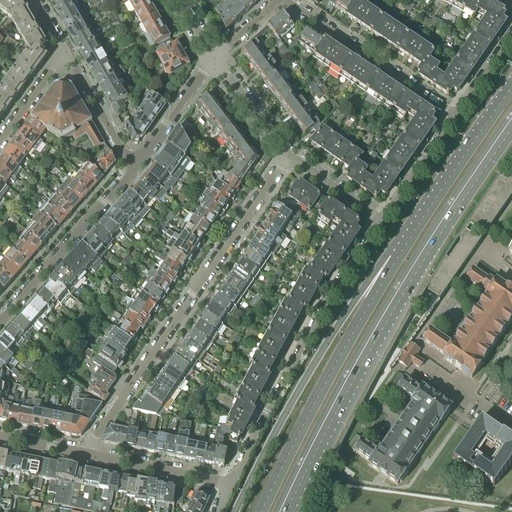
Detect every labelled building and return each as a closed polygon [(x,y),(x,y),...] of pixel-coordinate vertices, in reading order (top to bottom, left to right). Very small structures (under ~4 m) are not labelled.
[(0,0),(0,10),(9,17),(20,3),(19,1),(18,1),(18,0),(17,0),(16,0),(0,0)] [(63,0),(52,7),(59,17),(75,8),(79,6),(75,0),(72,0),(71,1),(69,0),(63,0)] [(130,0),(128,1),(135,13),(150,4),(147,0),(130,0)] [(229,0),(225,4),(240,19),(255,6),(249,0),(229,0)] [(345,16),(346,16),(356,1),(355,0),(356,0),(355,0),(330,0),(329,3),(335,7),(335,8),(345,15),(345,16)] [(454,6),(463,11),(469,0),(455,0),(453,5),(451,7),(452,8),(454,6)] [(482,14),(483,15),(489,5),(488,5),(478,0),(469,0),(463,11),(473,17),(472,19),(473,20),(474,18),(477,14),(480,16),(482,14)] [(346,16),(356,23),(366,7),(367,5),(366,4),(365,7),(356,1),(346,16)] [(383,8),(387,10),(392,4),(388,1),(383,8)] [(407,2),(405,6),(412,10),(415,11),(416,8),(414,6),(407,2)] [(12,22),(22,40),(38,31),(28,14),(28,13),(28,12),(27,12),(25,9),(26,9),(25,8),(24,8),(22,4),(20,3),(9,17),(8,18),(10,20),(12,22)] [(135,13),(141,24),(157,15),(158,13),(156,9),(153,9),(150,4),(135,13)] [(240,19),(225,4),(215,13),(216,13),(226,32),(240,19)] [(488,18),(482,25),(497,36),(505,25),(505,24),(505,23),(505,24),(501,21),(504,15),(505,15),(506,15),(505,14),(505,15),(489,6),(489,5),(483,15),(488,18)] [(372,33),(384,16),(383,15),(381,18),(372,12),(374,9),(372,9),(371,11),(366,7),(356,23),(372,33)] [(59,17),(66,30),(82,20),(75,8),(59,17)] [(141,24),(147,35),(163,26),(160,23),(162,21),(160,17),(157,17),(156,15),(157,15),(141,24)] [(281,15),(275,20),(286,33),(293,26),(295,25),(293,21),(284,15),(281,15)] [(372,33),(382,40),(394,23),(384,16),(372,33),(372,34),(372,33)] [(66,30),(73,42),(89,33),(85,26),(88,24),(87,21),(85,18),(82,20),(66,30)] [(286,33),(275,20),(267,27),(271,31),(278,40),(286,33)] [(451,28),(442,22),(440,26),(449,31),(451,28)] [(398,51),(408,36),(399,30),(401,28),(394,23),(382,40),(398,50),(398,51)] [(481,26),(475,35),(490,46),(497,36),(482,25),(480,24),(479,25),(481,26)] [(154,47),(155,47),(157,49),(171,42),(169,39),(170,39),(169,38),(171,36),(168,32),(166,32),(163,26),(147,35),(154,47)] [(250,47),(256,42),(271,31),(267,27),(248,44),(250,47)] [(446,36),(449,38),(454,32),(451,29),(446,36)] [(89,33),(73,42),(79,52),(95,43),(99,41),(92,30),(90,31),(91,32),(89,33)] [(29,51),(26,55),(41,65),(48,56),(49,53),(49,52),(49,51),(49,50),(49,49),(48,48),(38,31),(22,40),(29,51)] [(298,45),(314,56),(324,42),(308,31),(301,42),(296,39),(290,48),(294,51),(298,45)] [(469,45),(465,51),(479,61),(489,46),(490,47),(490,46),(475,35),(470,43),(467,42),(467,43),(469,45)] [(398,51),(408,58),(418,43),(420,41),(419,40),(417,42),(408,36),(398,51)] [(18,46),(9,39),(6,42),(15,49),(18,46)] [(241,53),(249,64),(263,53),(259,47),(259,46),(256,42),(250,47),(248,44),(245,46),(243,48),(245,50),(241,53)] [(324,63),(330,67),(340,53),(325,42),(324,42),(314,56),(323,63),(321,65),(322,66),(324,63)] [(79,52),(85,62),(100,53),(95,43),(79,52)] [(156,50),(157,52),(159,56),(158,57),(169,76),(188,66),(187,65),(188,62),(186,59),(183,58),(177,46),(173,49),(170,43),(156,50)] [(408,58),(424,68),(428,61),(434,53),(429,50),(431,48),(430,47),(428,49),(418,43),(408,58)] [(7,53),(1,61),(4,64),(13,51),(4,45),(1,48),(7,53)] [(464,52),(457,61),(472,71),(473,71),(472,71),(479,61),(465,51),(462,49),(462,50),(464,52)] [(85,62),(91,73),(107,63),(100,53),(85,62)] [(254,71),(256,74),(273,62),(269,58),(268,59),(263,53),(249,64),(254,70),(254,71)] [(331,68),(341,74),(351,60),(340,53),(330,67),(328,69),(329,70),(331,68)] [(142,58),(144,62),(151,58),(149,54),(142,58)] [(26,55),(13,72),(28,83),(41,65),(26,55)] [(356,88),(358,86),(367,71),(351,60),(351,59),(351,60),(341,74),(351,81),(349,83),(356,88)] [(434,87),(441,77),(438,76),(440,74),(437,72),(440,66),(439,65),(438,68),(428,61),(424,68),(419,75),(418,75),(418,76),(419,76),(434,87)] [(451,70),(450,72),(465,81),(472,72),(472,71),(457,61),(452,69),(450,67),(449,68),(451,70)] [(260,78),(265,84),(279,74),(274,67),(276,66),(273,62),(256,74),(260,78)] [(91,73),(98,85),(114,76),(107,63),(91,73)] [(117,73),(114,76),(98,85),(105,97),(119,89),(121,88),(116,80),(120,77),(124,74),(122,71),(117,73)] [(358,86),(368,92),(378,78),(378,77),(377,78),(367,71),(358,86)] [(13,72),(0,90),(14,101),(28,83),(13,72)] [(441,77),(434,87),(435,87),(448,96),(449,96),(449,95),(453,90),(457,92),(456,93),(457,93),(458,92),(457,92),(465,81),(450,72),(444,80),(441,77)] [(270,91),(273,95),(287,84),(279,74),(265,84),(267,88),(270,91)] [(382,106),(384,103),(394,88),(378,78),(368,92),(377,98),(375,101),(376,102),(378,99),(383,103),(381,105),(382,106)] [(35,115),(31,120),(46,131),(63,144),(73,138),(76,142),(87,136),(95,150),(105,145),(77,97),(69,83),(68,83),(67,83),(67,84),(66,84),(61,84),(61,83),(60,83),(60,82),(59,83),(35,115)] [(278,101),(280,105),(295,94),(287,84),(273,95),(275,98),(277,102),(278,101)] [(150,94),(143,103),(159,115),(166,105),(153,96),(154,95),(148,86),(144,88),(150,94)] [(105,97),(111,108),(121,102),(127,98),(121,88),(119,89),(105,97)] [(384,103),(394,110),(404,96),(404,95),(394,88),(384,103)] [(0,90),(0,118),(1,119),(14,101),(0,90)] [(320,91),(314,95),(317,99),(323,95),(320,91)] [(285,111),(288,115),(304,103),(301,99),(300,100),(295,94),(280,105),(285,111)] [(199,110),(203,117),(218,106),(210,95),(206,98),(204,96),(201,97),(199,100),(201,102),(194,106),(198,111),(199,110)] [(412,116),(414,117),(421,106),(420,106),(405,96),(404,96),(394,110),(404,117),(402,119),(403,120),(405,117),(406,118),(408,115),(411,117),(412,116)] [(334,111),(335,111),(339,108),(334,101),(330,104),(332,108),(334,111)] [(121,102),(111,108),(115,114),(119,111),(125,108),(124,105),(121,102)] [(143,103),(137,113),(153,124),(159,115),(143,103)] [(291,119),(296,126),(310,115),(306,108),(307,107),(304,103),(288,115),(291,119)] [(206,124),(209,128),(226,115),(223,111),(222,112),(218,106),(203,117),(208,123),(206,124)] [(417,119),(411,127),(426,137),(434,126),(435,125),(434,125),(430,122),(434,116),(434,117),(435,116),(434,116),(421,107),(421,106),(414,117),(417,119)] [(341,116),(348,120),(351,117),(344,112),(341,116)] [(137,113),(131,122),(147,133),(153,124),(137,113)] [(214,131),(219,137),(233,126),(228,120),(229,119),(226,115),(209,128),(213,132),(214,131)] [(314,131),(317,133),(321,128),(320,127),(321,127),(319,125),(316,120),(315,121),(310,115),(296,126),(304,136),(308,133),(310,135),(314,131)] [(26,126),(24,129),(39,140),(46,131),(31,120),(26,126)] [(147,133),(131,122),(130,122),(131,123),(130,125),(123,129),(133,145),(137,145),(140,141),(139,140),(142,139),(147,133)] [(411,128),(404,137),(419,148),(419,147),(426,137),(411,127),(409,125),(408,127),(411,128)] [(183,132),(186,135),(191,129),(188,126),(183,132)] [(219,137),(227,147),(241,136),(238,133),(239,132),(236,129),(233,126),(219,137)] [(322,150),(333,136),(322,128),(323,126),(321,128),(321,127),(321,128),(317,133),(318,134),(312,143),(312,142),(311,143),(312,143),(322,150)] [(370,130),(363,126),(361,129),(368,134),(370,130)] [(168,145),(168,146),(185,158),(191,149),(189,144),(187,141),(179,128),(168,143),(168,145)] [(24,129),(17,139),(32,149),(36,152),(43,143),(39,140),(24,129)] [(374,138),(378,141),(383,134),(379,132),(374,138)] [(230,155),(233,159),(249,146),(246,142),(246,143),(241,136),(227,147),(232,154),(230,155)] [(323,150),(333,157),(345,140),(344,140),(342,142),(333,136),(322,150),(322,151),(323,150)] [(397,148),(393,153),(407,163),(418,148),(419,148),(404,137),(397,147),(395,146),(394,147),(397,148)] [(17,139),(10,148),(25,159),(32,149),(17,139)] [(342,164),(352,149),(343,143),(345,141),(345,140),(333,157),(342,163),(342,164)] [(161,155),(160,156),(184,173),(191,162),(185,158),(168,146),(165,150),(165,151),(163,151),(161,153),(161,155)] [(238,162),(241,166),(249,172),(259,159),(252,150),(249,146),(233,159),(236,163),(238,162)] [(10,148),(4,157),(18,168),(25,159),(10,148)] [(193,152),(197,158),(202,155),(198,148),(193,152)] [(343,164),(352,170),(362,156),(363,154),(362,153),(361,155),(352,149),(342,164),(343,164)] [(109,152),(106,155),(95,167),(105,176),(116,163),(109,152)] [(392,154),(386,164),(400,174),(401,174),(400,174),(407,163),(393,153),(391,152),(390,153),(392,154)] [(85,162),(89,165),(92,161),(84,154),(81,158),(85,162)] [(476,207),(463,226),(456,238),(446,253),(440,263),(433,274),(424,288),(428,291),(428,292),(438,300),(438,299),(440,300),(481,241),(480,240),(480,239),(471,233),(470,235),(466,232),(470,226),(483,235),(485,236),(511,196),(511,155),(507,163),(496,178),(486,192),(476,207)] [(156,163),(154,166),(172,180),(176,183),(177,183),(184,173),(160,156),(160,158),(158,158),(157,160),(157,162),(156,163)] [(362,189),(362,190),(369,180),(367,179),(368,177),(365,175),(367,172),(357,165),(363,156),(362,156),(352,170),(347,178),(346,177),(346,178),(346,179),(347,179),(362,189)] [(4,157),(0,162),(0,168),(11,177),(18,168),(4,157)] [(84,171),(81,174),(95,187),(103,178),(89,165),(85,162),(80,168),(84,171)] [(196,166),(205,172),(199,162),(196,166)] [(376,173),(378,175),(393,185),(400,174),(400,175),(400,174),(386,164),(379,173),(377,172),(376,173)] [(148,172),(145,175),(166,194),(170,189),(172,190),(177,183),(176,183),(172,180),(154,166),(153,165),(148,172)] [(229,171),(225,174),(240,185),(249,172),(241,166),(234,171),(236,173),(232,175),(229,171)] [(0,168),(0,183),(5,186),(11,177),(0,168)] [(70,179),(70,180),(87,195),(95,187),(81,174),(78,177),(75,174),(70,179)] [(223,181),(220,186),(233,195),(234,195),(237,195),(238,192),(238,189),(240,185),(225,174),(224,174),(220,179),(223,181)] [(166,194),(145,175),(138,184),(155,199),(158,202),(166,194)] [(369,180),(362,190),(363,190),(376,199),(376,200),(377,199),(381,193),(385,196),(384,196),(385,197),(385,196),(385,195),(393,185),(378,175),(372,183),(369,180)] [(64,184),(61,187),(80,204),(87,195),(70,180),(65,185),(64,184)] [(212,193),(228,204),(230,201),(233,202),(235,198),(234,196),(233,196),(233,195),(220,186),(214,182),(213,183),(208,190),(212,193)] [(309,190),(305,187),(299,183),(299,182),(298,183),(299,183),(289,196),(288,197),(289,197),(296,202),(295,203),(298,205),(299,204),(309,190)] [(138,184),(129,193),(147,208),(155,199),(138,184)] [(61,187),(53,195),(58,200),(73,212),(80,204),(61,187)] [(309,190),(299,204),(309,212),(319,197),(319,198),(320,197),(319,196),(319,197),(311,191),(309,190)] [(129,193),(121,202),(142,220),(150,211),(146,208),(147,208),(129,193)] [(212,193),(206,202),(224,214),(228,209),(225,207),(228,204),(212,193)] [(41,200),(45,204),(51,208),(65,221),(73,212),(58,200),(53,195),(48,201),(44,197),(41,200)] [(17,210),(20,212),(27,203),(25,201),(17,210)] [(121,202),(114,211),(128,224),(132,227),(135,229),(142,220),(121,202)] [(206,202),(200,210),(216,221),(218,217),(221,219),(224,214),(206,202)] [(336,222),(338,224),(345,214),(329,203),(328,203),(328,204),(320,215),(330,222),(329,225),(330,225),(332,223),(335,224),(336,222)] [(38,212),(40,214),(57,229),(65,221),(51,208),(45,204),(38,212)] [(284,225),(291,230),(294,226),(294,225),(297,220),(293,217),(278,206),(277,207),(274,207),(272,210),(273,212),(274,212),(274,213),(273,213),(271,216),(275,219),(276,218),(280,221),(279,222),(284,226),(284,225)] [(287,211),(294,215),(296,212),(289,207),(287,211)] [(200,210),(195,218),(213,231),(216,226),(214,224),(216,221),(200,210)] [(114,211),(106,220),(122,234),(123,235),(124,236),(132,227),(128,224),(114,211)] [(38,223),(36,225),(35,226),(50,238),(57,229),(40,214),(35,220),(38,223)] [(163,222),(167,226),(175,218),(171,214),(163,222)] [(183,222),(191,227),(205,237),(207,234),(210,236),(213,231),(195,218),(189,214),(183,222)] [(342,227),(336,235),(351,244),(358,234),(359,234),(359,233),(358,233),(354,230),(358,225),(359,225),(359,224),(345,215),(345,214),(338,224),(342,227)] [(265,225),(280,235),(284,230),(289,234),(291,230),(284,225),(284,226),(279,222),(280,221),(276,218),(275,219),(271,216),(269,218),(270,218),(265,225)] [(106,220),(97,229),(113,243),(116,239),(118,241),(123,235),(122,234),(106,220)] [(32,223),(24,231),(42,247),(50,238),(35,226),(36,225),(34,223),(34,224),(32,223)] [(272,242),(282,249),(285,245),(280,242),(284,237),(280,235),(265,225),(263,224),(260,229),(261,231),(259,234),(263,236),(264,236),(268,239),(267,240),(272,243),(272,242)] [(178,232),(181,234),(199,246),(199,245),(199,246),(202,246),(205,243),(204,243),(203,241),(203,240),(205,237),(191,227),(189,231),(182,226),(178,232)] [(90,238),(104,250),(107,253),(112,247),(111,245),(113,243),(97,229),(90,238)] [(161,232),(166,235),(193,254),(195,251),(196,251),(198,251),(200,248),(199,246),(181,234),(178,238),(175,236),(174,237),(169,233),(164,229),(161,232)] [(17,240),(18,241),(34,255),(42,247),(24,231),(17,240)] [(144,237),(150,242),(155,237),(149,232),(144,237)] [(254,243),(268,253),(271,248),(276,251),(277,250),(281,253),(283,250),(282,249),(272,242),(272,243),(267,240),(268,239),(264,236),(263,236),(259,234),(257,236),(258,236),(257,237),(257,236),(254,236),(252,239),(253,241),(254,242),(253,243),(254,243)] [(335,236),(329,245),(344,255),(351,244),(336,235),(334,234),(333,235),(335,236)] [(171,252),(173,253),(189,264),(192,259),(191,258),(191,257),(193,254),(166,235),(163,239),(174,247),(171,252)] [(90,238),(82,246),(98,260),(101,256),(99,255),(104,250),(90,238)] [(18,246),(13,251),(27,264),(34,255),(18,241),(15,244),(18,246)] [(248,253),(265,265),(272,255),(268,253),(254,243),(252,246),(251,246),(249,246),(246,250),(247,252),(248,252),(248,253)] [(321,252),(317,258),(333,270),(343,256),(344,256),(344,255),(329,245),(323,254),(321,252)] [(79,269),(83,272),(84,274),(85,272),(89,268),(94,272),(94,273),(95,272),(102,264),(98,260),(82,246),(75,255),(80,260),(78,263),(82,266),(79,269)] [(13,251),(5,260),(19,273),(27,264),(13,251)] [(163,253),(160,257),(181,272),(184,268),(186,268),(189,264),(173,253),(170,258),(168,257),(168,256),(163,253)] [(243,255),(240,260),(257,272),(259,273),(260,274),(266,265),(265,265),(248,253),(246,255),(245,255),(243,255)] [(71,259),(62,270),(80,285),(85,279),(82,276),(84,274),(83,272),(79,269),(82,266),(78,263),(80,260),(75,255),(71,259)] [(163,264),(160,269),(165,272),(178,281),(182,275),(180,274),(181,272),(160,257),(157,255),(155,258),(163,264)] [(318,261),(311,271),(325,281),(326,281),(330,275),(331,274),(330,274),(333,270),(317,258),(316,259),(318,261)] [(5,260),(0,265),(0,271),(11,281),(19,273),(5,260)] [(236,270),(253,282),(259,273),(257,272),(240,260),(237,264),(238,266),(238,267),(236,270)] [(152,270),(149,274),(170,288),(172,285),(173,285),(175,285),(178,281),(165,272),(160,269),(157,273),(152,270)] [(299,279),(296,284),(315,294),(317,290),(317,289),(318,287),(319,285),(320,285),(322,286),(325,281),(311,271),(307,269),(302,280),(299,279)] [(62,270),(49,284),(55,289),(58,286),(67,293),(71,289),(74,292),(80,285),(62,270)] [(229,279),(245,290),(249,285),(250,286),(253,282),(236,270),(234,273),(233,272),(231,273),(228,276),(229,279),(230,279),(229,279)] [(463,373),(472,379),(483,363),(482,363),(511,319),(511,292),(497,282),(495,285),(478,272),(474,270),(473,270),(472,272),(466,280),(488,295),(486,297),(487,298),(471,321),(470,322),(470,321),(463,332),(455,344),(454,344),(452,346),(431,331),(424,342),(445,357),(443,359),(463,373)] [(0,286),(4,290),(11,281),(0,271),(0,286)] [(279,271),(278,273),(276,276),(275,278),(278,280),(283,273),(279,271)] [(117,273),(115,276),(120,280),(122,281),(124,278),(117,273)] [(145,283),(149,286),(164,296),(165,296),(167,296),(169,293),(168,291),(170,288),(149,274),(146,277),(148,279),(145,283)] [(222,286),(239,298),(241,299),(247,291),(245,290),(229,279),(228,282),(227,281),(225,281),(222,286)] [(49,284),(43,291),(58,304),(62,307),(71,297),(67,293),(58,286),(55,289),(49,284)] [(290,303),(305,311),(309,305),(309,304),(310,302),(311,300),(312,298),(313,298),(312,297),(315,294),(296,284),(296,285),(298,287),(290,303)] [(141,291),(139,293),(142,295),(158,306),(161,301),(163,302),(165,299),(165,298),(164,297),(164,296),(149,286),(145,291),(143,291),(141,291)] [(220,293),(218,296),(235,308),(242,299),(241,299),(239,298),(222,286),(219,290),(219,293),(220,293)] [(263,288),(257,297),(261,300),(267,291),(263,289),(263,288)] [(43,291),(36,299),(49,311),(51,308),(53,310),(58,304),(43,291)] [(131,301),(132,302),(151,315),(153,312),(154,311),(155,312),(157,312),(159,309),(158,307),(157,306),(158,306),(142,295),(139,293),(138,292),(131,301)] [(235,308),(218,296),(215,299),(213,299),(210,303),(211,305),(227,316),(229,317),(231,318),(237,310),(235,308)] [(250,305),(255,309),(259,303),(261,300),(257,297),(255,296),(250,305)] [(132,302),(131,301),(127,299),(124,297),(122,299),(124,301),(129,305),(132,302)] [(36,299),(27,309),(42,322),(51,312),(49,311),(36,299)] [(287,301),(279,317),(294,325),(296,321),(297,321),(296,320),(297,319),(298,319),(298,318),(298,317),(299,317),(299,316),(301,317),(304,311),(305,312),(305,311),(290,303),(287,301)] [(125,311),(130,314),(147,326),(150,320),(148,319),(148,318),(149,319),(151,315),(132,302),(129,305),(125,311)] [(259,303),(255,309),(258,312),(263,305),(259,303)] [(203,313),(221,325),(224,320),(226,321),(229,317),(227,316),(211,305),(209,308),(206,308),(203,313)] [(27,309),(19,317),(34,331),(35,330),(38,333),(45,325),(42,322),(27,309)] [(201,320),(199,323),(217,335),(223,326),(221,325),(203,313),(200,317),(201,320)] [(125,317),(121,323),(138,334),(141,330),(140,330),(141,330),(143,331),(146,326),(147,326),(130,314),(127,319),(125,317)] [(19,317),(11,327),(26,340),(29,337),(34,331),(19,317)] [(70,317),(66,323),(72,326),(75,321),(70,317)] [(279,317),(269,334),(285,343),(285,342),(288,336),(289,336),(288,335),(289,334),(290,334),(290,333),(290,332),(291,332),(291,331),(291,330),(292,330),(292,329),(294,325),(279,317)] [(115,325),(112,329),(132,343),(134,343),(135,343),(137,341),(137,339),(135,338),(136,337),(138,334),(121,323),(118,328),(115,325)] [(217,335),(199,323),(197,326),(196,326),(194,326),(192,330),(192,331),(209,342),(212,338),(216,340),(217,339),(221,341),(222,339),(217,335)] [(239,325),(234,334),(238,336),(243,328),(239,325)] [(11,327),(3,335),(19,349),(26,340),(11,327)] [(56,329),(54,331),(61,337),(63,335),(56,329)] [(109,334),(104,340),(127,355),(125,353),(129,347),(132,343),(112,329),(109,334)] [(185,340),(203,352),(204,353),(208,348),(211,344),(209,342),(192,331),(192,332),(193,332),(191,335),(190,335),(188,335),(185,340)] [(269,334),(260,352),(275,360),(277,356),(278,356),(278,355),(278,354),(279,354),(279,353),(280,352),(280,351),(281,350),(281,349),(285,343),(269,334)] [(19,349),(3,335),(0,339),(0,347),(10,356),(11,357),(19,349)] [(99,344),(96,350),(113,362),(114,360),(121,364),(122,363),(121,363),(127,355),(104,340),(100,345),(99,344)] [(181,350),(196,361),(198,362),(201,358),(199,357),(203,352),(185,340),(182,344),(182,347),(183,347),(181,350)] [(398,362),(407,369),(411,363),(419,369),(423,362),(416,357),(419,352),(410,345),(406,351),(406,350),(402,357),(398,362)] [(0,347),(0,363),(10,372),(16,378),(19,374),(13,369),(7,365),(12,359),(11,357),(10,356),(0,347)] [(93,354),(97,357),(116,371),(117,370),(121,364),(114,360),(113,362),(96,350),(93,354)] [(175,359),(190,369),(192,371),(195,367),(193,366),(196,361),(181,350),(180,350),(178,350),(176,353),(176,355),(177,356),(175,359)] [(252,367),(254,369),(270,377),(270,376),(273,370),(271,369),(271,368),(271,366),(272,367),(272,366),(273,364),(273,365),(273,364),(275,360),(260,352),(252,367)] [(25,369),(33,363),(28,357),(20,364),(25,369)] [(95,383),(88,393),(104,404),(108,397),(106,395),(115,381),(115,378),(113,376),(116,371),(97,357),(93,364),(101,369),(92,382),(95,383)] [(167,368),(186,381),(192,371),(190,369),(175,359),(174,358),(173,359),(170,359),(169,362),(169,364),(170,364),(167,368)] [(0,363),(0,385),(5,386),(8,375),(10,372),(0,363)] [(219,366),(214,373),(219,375),(223,368),(219,365),(219,366)] [(160,378),(179,391),(186,381),(167,368),(160,378)] [(254,369),(245,386),(260,394),(262,390),(263,390),(263,389),(264,388),(264,387),(265,386),(265,385),(266,384),(266,383),(270,377),(254,369)] [(379,474),(380,473),(384,475),(387,477),(386,479),(387,479),(388,479),(398,485),(400,482),(400,483),(407,473),(406,473),(408,470),(408,469),(439,425),(440,424),(442,421),(443,422),(446,418),(450,412),(449,411),(451,408),(441,402),(442,401),(441,400),(440,401),(433,396),(434,395),(433,394),(432,395),(423,389),(421,391),(403,379),(404,378),(403,377),(402,378),(399,376),(392,386),(414,401),(412,404),(413,404),(405,415),(403,414),(387,438),(388,439),(381,450),(380,450),(378,453),(357,438),(349,448),(352,450),(352,451),(353,450),(371,463),(369,465),(379,472),(378,473),(379,474)] [(154,388),(169,399),(173,402),(180,392),(179,391),(160,378),(160,379),(157,377),(154,382),(156,384),(154,388)] [(0,397),(2,398),(3,396),(7,397),(9,387),(5,387),(5,386),(0,385),(0,397)] [(237,401),(239,403),(254,411),(255,410),(254,410),(258,405),(255,403),(256,403),(256,402),(257,401),(257,400),(258,399),(258,398),(260,394),(245,386),(237,401)] [(146,397),(162,409),(169,399),(154,388),(151,392),(148,390),(145,395),(147,397),(147,398),(146,397)] [(0,407),(0,422),(7,424),(13,401),(14,401),(17,390),(15,389),(14,395),(14,394),(13,399),(9,398),(7,405),(5,405),(1,404),(0,407)] [(192,395),(197,399),(198,397),(201,392),(196,389),(192,395)] [(7,424),(18,426),(22,409),(16,407),(19,396),(18,395),(20,390),(17,390),(14,401),(13,401),(7,424)] [(79,396),(78,401),(92,404),(93,400),(89,399),(89,398),(79,396)] [(148,415),(152,416),(156,417),(162,409),(146,397),(144,397),(139,404),(133,412),(138,413),(148,415)] [(197,399),(194,403),(197,406),(202,399),(198,397),(197,399)] [(18,426),(31,429),(37,401),(33,400),(32,403),(23,401),(22,409),(18,426)] [(41,431),(51,433),(56,407),(57,401),(53,400),(50,415),(45,414),(41,431)] [(60,435),(70,437),(78,401),(73,400),(70,415),(65,414),(60,435)] [(194,403),(190,400),(184,409),(185,409),(188,412),(194,403)] [(41,402),(39,402),(37,401),(31,429),(41,431),(45,414),(46,408),(40,407),(41,402)] [(78,401),(70,437),(77,438),(81,437),(90,423),(102,406),(92,404),(78,401)] [(239,403),(231,418),(246,427),(248,423),(249,423),(249,422),(250,420),(251,418),(251,417),(255,411),(254,411),(239,403)] [(51,433),(60,435),(65,414),(59,413),(60,408),(56,407),(51,433)] [(185,409),(178,419),(181,421),(188,412),(185,409)] [(119,416),(131,420),(132,412),(128,411),(123,410),(119,416)] [(125,448),(136,450),(139,433),(134,432),(138,413),(133,412),(132,412),(131,420),(130,425),(129,431),(125,448)] [(136,450),(145,452),(152,416),(148,415),(144,434),(139,433),(136,450)] [(145,452),(155,454),(158,437),(153,436),(157,417),(156,417),(152,416),(145,452)] [(482,457),(473,470),(472,471),(494,487),(511,461),(511,438),(482,417),(470,434),(453,458),(467,468),(486,441),(499,450),(490,463),(482,457)] [(233,421),(229,428),(232,429),(230,435),(230,437),(229,443),(230,443),(230,442),(234,445),(237,444),(239,440),(243,432),(244,431),(244,430),(245,430),(245,429),(246,427),(246,428),(246,427),(231,418),(230,420),(233,421)] [(155,454),(165,456),(172,420),(168,419),(164,438),(158,437),(155,454)] [(165,456),(175,458),(178,441),(173,440),(177,421),(172,420),(165,456)] [(175,458),(184,460),(189,439),(192,424),(181,422),(178,441),(175,458)] [(103,440),(104,443),(104,444),(125,448),(129,431),(130,425),(126,424),(125,427),(120,426),(119,429),(115,428),(115,425),(113,425),(103,440)] [(184,460),(195,462),(202,426),(197,425),(194,440),(189,439),(184,460)] [(195,462),(204,464),(207,447),(202,446),(205,430),(206,427),(202,426),(195,462)] [(222,430),(215,466),(224,468),(227,451),(222,449),(223,441),(224,441),(225,434),(230,435),(232,429),(229,428),(223,427),(222,430)] [(204,464),(215,466),(222,430),(217,429),(215,435),(213,448),(207,447),(204,464)] [(0,452),(0,491),(1,491),(1,489),(2,484),(5,472),(8,455),(0,452)] [(8,455),(5,472),(11,474),(15,456),(8,455)] [(15,456),(11,474),(16,474),(14,481),(15,481),(13,486),(18,487),(24,458),(15,456)] [(29,477),(32,459),(24,458),(18,487),(23,488),(24,481),(25,476),(29,477)] [(29,477),(28,482),(26,488),(36,490),(42,461),(32,459),(29,477)] [(42,461),(36,490),(40,491),(42,480),(47,481),(50,463),(42,461)] [(50,463),(47,481),(51,482),(50,489),(49,493),(50,493),(50,494),(53,495),(59,465),(50,463)] [(59,465),(53,495),(56,495),(54,505),(70,508),(72,498),(78,499),(80,486),(80,485),(82,473),(77,472),(78,469),(59,465)] [(339,470),(352,479),(355,475),(342,466),(339,470)] [(80,485),(80,486),(85,487),(84,495),(88,496),(93,472),(86,470),(82,473),(80,485)] [(93,472),(88,496),(87,501),(92,502),(93,497),(94,489),(99,490),(102,474),(93,472)] [(102,474),(99,490),(104,491),(102,500),(107,501),(112,476),(102,474)] [(112,476),(107,501),(106,505),(110,506),(111,501),(111,502),(113,493),(118,494),(120,477),(112,476)] [(121,505),(126,506),(126,502),(127,498),(130,479),(120,477),(118,494),(122,495),(120,504),(121,504),(121,505)] [(130,479),(127,498),(131,499),(130,511),(134,511),(139,481),(130,479)] [(139,481),(134,511),(138,511),(139,508),(145,509),(149,483),(139,481)] [(153,511),(157,485),(149,483),(145,509),(146,510),(145,511),(153,511)] [(153,511),(159,511),(160,509),(164,510),(166,487),(157,485),(153,511)] [(16,497),(25,499),(26,489),(18,487),(16,497)] [(166,487),(164,510),(163,511),(168,511),(169,506),(174,506),(176,489),(166,487)] [(195,493),(190,503),(204,510),(210,498),(203,494),(202,496),(195,493)] [(72,498),(70,508),(70,509),(85,511),(86,511),(108,511),(110,506),(106,505),(92,502),(87,501),(78,499),(72,498)] [(189,509),(187,511),(203,511),(204,510),(190,503),(187,508),(189,509)]
